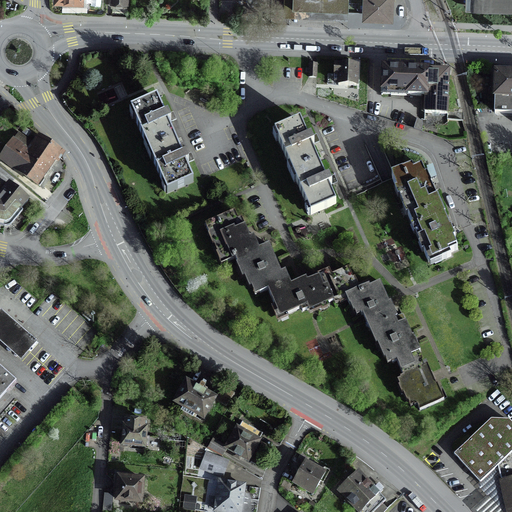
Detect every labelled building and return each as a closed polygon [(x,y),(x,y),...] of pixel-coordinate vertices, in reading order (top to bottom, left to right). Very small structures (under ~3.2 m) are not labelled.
[(346,11),(365,12),(365,0),(292,0),(292,9),(346,11)] [(365,0),(365,12),(365,16),(378,16),(390,17),(390,0),(365,0)] [(511,0),(463,0),(463,10),(511,12),(511,0)] [(308,78),(316,78),(316,65),(313,65),(309,64),(308,78)] [(356,87),(357,67),(354,66),(334,66),(333,81),(337,82),(337,86),(356,87)] [(423,114),(447,115),(448,71),(418,70),(383,68),(381,96),(406,97),(406,96),(424,96),(423,114)] [(494,97),(488,97),(488,109),(494,109),(494,113),(511,114),(511,105),(511,104),(511,73),(495,73),(494,97)] [(182,158),(174,141),(167,124),(170,123),(169,119),(167,116),(164,117),(156,99),(128,112),(146,153),(165,195),(193,183),(185,165),(188,164),(186,160),(185,156),(182,158)] [(335,204),(328,187),(331,185),(328,177),(324,170),(321,171),(317,163),(310,147),(313,145),(312,141),(310,138),(307,139),(299,122),(274,133),(274,134),(272,135),(275,142),(278,141),(288,166),(286,167),(290,175),(292,174),(292,175),(295,174),(298,181),(295,182),(306,207),(309,206),(312,214),(335,204)] [(51,165),(59,153),(41,140),(30,154),(13,142),(1,160),(39,187),(43,181),(43,178),(42,177),(51,165)] [(407,216),(410,221),(412,227),(415,225),(426,251),(423,253),(428,263),(440,257),(441,261),(450,257),(449,254),(456,250),(452,241),(454,240),(449,229),(449,230),(446,223),(443,217),(444,217),(440,208),(436,199),(436,200),(433,193),(430,187),(431,187),(426,176),(425,177),(421,168),(413,171),(411,167),(402,171),(404,174),(392,180),(396,190),(399,189),(410,215),(407,216)] [(9,223),(28,200),(9,185),(0,196),(0,223),(4,224),(9,223)] [(259,294),(267,290),(278,316),(286,312),(287,315),(300,309),(302,312),(316,306),(317,307),(327,302),(316,276),(306,280),(305,279),(298,282),(290,285),(289,281),(287,276),(285,272),(281,273),(268,246),(259,250),(258,248),(253,237),(249,238),(245,229),(241,219),(237,221),(234,212),(204,225),(208,234),(212,233),(215,240),(216,239),(222,251),(220,252),(225,263),(234,259),(237,264),(239,263),(243,273),(247,272),(252,285),(255,284),(259,294)] [(345,297),(370,287),(368,283),(358,287),(356,283),(354,279),(352,279),(348,269),(331,276),(328,270),(316,276),(327,302),(328,304),(345,297)] [(370,287),(345,297),(349,306),(355,304),(361,316),(362,315),(369,330),(374,328),(377,335),(383,350),(385,349),(392,364),(396,362),(401,373),(423,363),(418,353),(420,352),(413,337),(411,337),(408,330),(405,323),(402,315),(396,318),(390,303),(388,304),(384,293),(379,282),(370,287)] [(3,313),(0,316),(0,341),(22,361),(37,344),(3,313)] [(426,362),(423,363),(401,373),(403,376),(400,378),(406,393),(408,393),(414,407),(417,406),(419,411),(443,401),(436,385),(435,385),(430,374),(426,362)] [(0,367),(0,398),(16,381),(0,367)] [(195,388),(186,382),(174,402),(184,408),(182,411),(192,417),(193,413),(203,419),(214,399),(205,393),(207,391),(196,385),(195,388)] [(0,501),(88,402),(72,388),(0,469),(0,501)] [(123,425),(122,425),(120,444),(143,446),(143,445),(146,445),(147,436),(144,436),(145,427),(141,427),(142,420),(124,419),(123,425)] [(511,511),(511,442),(491,420),(453,455),(479,483),(497,467),(499,479),(507,511),(511,511)] [(240,458),(241,457),(247,461),(262,434),(242,422),(226,448),(240,458)] [(220,454),(224,447),(212,440),(208,447),(220,454)] [(207,472),(221,477),(226,463),(212,458),(207,472)] [(325,473),(305,462),(292,484),(312,495),(325,473)] [(474,509),(477,511),(507,511),(499,479),(497,467),(479,483),(477,485),(488,497),(474,509)] [(357,511),(373,511),(382,504),(385,501),(357,472),(338,491),(357,511)] [(140,500),(142,477),(118,475),(116,498),(140,500)] [(219,483),(214,511),(219,511),(239,511),(243,486),(219,483)] [(114,493),(105,492),(104,508),(112,508),(114,493)] [(194,498),(184,497),(182,508),(193,509),(194,498)]
